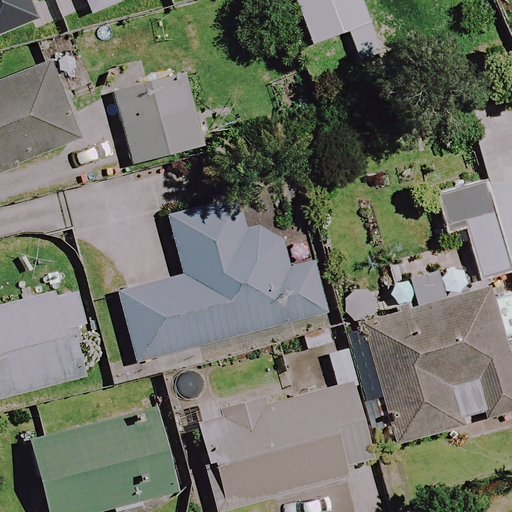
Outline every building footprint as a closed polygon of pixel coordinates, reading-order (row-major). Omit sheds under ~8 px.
[(0,0),(0,24),(62,0),(0,0)] [(376,55),(355,0),(290,0),(308,46),(344,33),(355,63),(376,55)] [(0,77),(0,170),(70,147),(41,63),(0,77)] [(196,148),(177,79),(109,97),(128,167),(196,148)] [(157,217),(173,279),(114,294),(132,364),(320,316),(302,246),(285,250),(278,223),(223,237),(214,202),(157,217)] [(511,208),(490,215),(507,274),(511,272),(511,208)] [(507,274),(490,215),(459,224),(476,283),(507,274)] [(391,447),(511,413),(511,400),(481,287),(356,321),(391,447)] [(74,295),(49,301),(47,295),(0,307),(0,398),(81,377),(69,332),(83,329),(74,295)] [(344,470),(366,464),(345,387),(222,420),(227,440),(194,449),(211,511),(225,511),(346,480),(344,470)] [(106,511),(172,496),(151,411),(24,443),(40,511),(106,511)]
